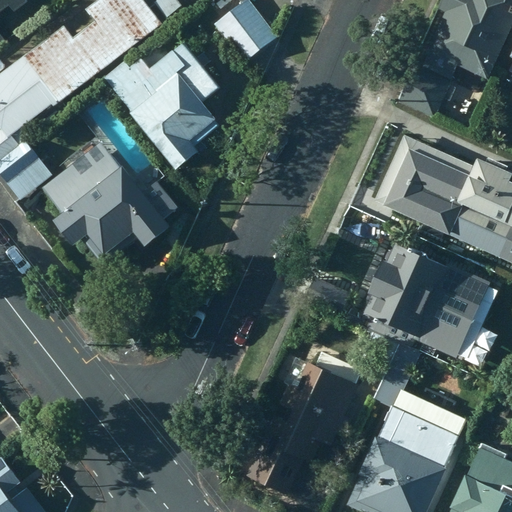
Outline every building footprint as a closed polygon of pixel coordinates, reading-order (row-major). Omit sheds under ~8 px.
[(0,0),(0,49),(9,42),(0,29),(0,22),(15,11),(19,15),(32,4),(28,0),(0,0)] [(102,26),(91,35),(116,68),(168,29),(146,0),(111,0),(93,14),(102,26)] [(187,11),(178,0),(164,0),(159,4),(171,22),(187,11)] [(282,39),(251,0),(219,27),(251,65),(265,53),(282,39)] [(464,62),(496,77),(511,41),(511,0),(450,0),(448,7),(454,10),(436,47),(453,55),(445,73),(456,79),(464,62)] [(60,111),(116,68),(91,35),(80,43),(70,30),(24,65),(57,108),(60,111)] [(147,112),(138,119),(182,177),(207,158),(201,150),(229,129),(224,122),(240,110),(189,50),(158,76),(146,63),(135,71),(131,65),(119,75),(147,112)] [(16,139),(57,108),(24,65),(0,83),(0,129),(3,133),(0,135),(0,162),(21,146),(16,139)] [(455,82),(421,65),(405,101),(437,117),(455,82)] [(142,183),(161,167),(112,110),(94,126),(142,183)] [(480,166),(410,134),(380,200),(430,223),(427,229),(449,239),(452,232),(511,259),(511,168),(485,156),(480,166)] [(31,160),(21,146),(0,162),(0,170),(14,189),(24,202),(56,177),(39,154),(31,160)] [(128,174),(105,146),(47,190),(70,220),(65,224),(101,271),(142,239),(156,258),(198,223),(161,177),(144,190),(131,173),(128,174)] [(458,264),(403,238),(368,315),(381,322),(377,329),(416,347),(419,339),(465,359),(483,320),(478,318),(486,313),(484,299),(473,294),(467,297),(448,286),(458,264)] [(357,290),(322,274),(312,284),(311,299),(346,315),(357,290)] [(394,405),(351,505),(368,511),(433,511),(474,420),(407,390),(424,354),(402,343),(378,398),(394,405)] [(272,419),(243,478),(284,497),(300,462),(307,466),(318,444),(328,449),(334,436),(342,440),(351,422),(341,417),(355,388),(304,363),(292,388),(286,385),(275,407),(283,410),(277,422),(272,419)] [(511,511),(511,458),(488,447),(472,440),(462,462),(477,468),(456,511),(511,511)] [(47,511),(8,464),(0,470),(0,511),(47,511)]
